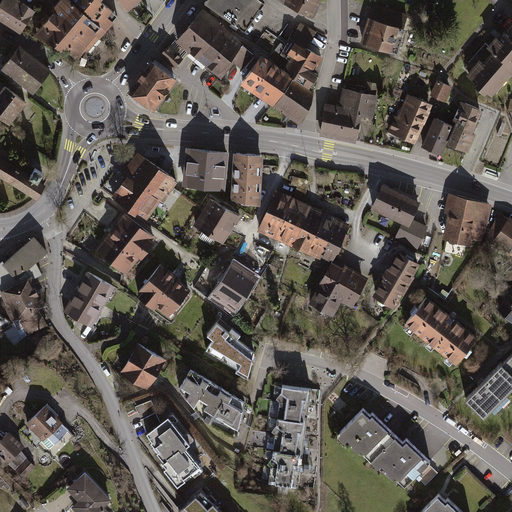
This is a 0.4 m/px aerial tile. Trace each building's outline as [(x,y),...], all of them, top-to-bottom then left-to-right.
[(34,7),(22,0),(0,0),(0,16),(21,29),(34,7)] [(106,0),(73,0),(73,1),(71,0),(61,0),(39,30),(65,50),(68,46),(80,55),(86,46),(90,49),(118,13),(104,3),(106,0)] [(118,0),(128,12),(141,0),(118,0)] [(265,3),(260,0),(207,0),(206,2),(245,32),(265,3)] [(286,0),(287,1),(286,3),(310,17),(319,0),(286,0)] [(372,18),(367,17),(360,43),(397,54),(408,14),(376,4),(372,18)] [(244,43),(203,8),(176,41),(222,78),(235,63),(244,70),(255,55),(243,44),(244,43)] [(511,71),(511,20),(497,38),(495,36),(486,47),(488,49),(467,73),(475,80),(472,83),(484,95),(487,92),(491,96),(511,71)] [(316,71),(324,57),(307,48),(317,31),(301,23),(291,39),(290,38),(281,54),(289,59),(284,68),(296,76),(274,108),(300,124),(313,102),(315,91),(311,88),(320,73),(316,71)] [(175,41),(170,46),(183,57),(188,52),(175,41)] [(48,68),(17,45),(0,67),(31,90),(48,68)] [(169,45),(159,55),(175,68),(184,58),(183,57),(170,46),(169,45)] [(240,84),(274,105),(294,75),(262,54),(240,84)] [(177,78),(151,59),(128,91),(155,110),(177,78)] [(452,87),(437,80),(430,95),(445,103),(452,87)] [(32,102),(3,81),(0,85),(0,116),(13,126),(32,102)] [(379,83),(366,81),(363,92),(376,95),(379,83)] [(363,92),(342,88),(339,106),(324,103),(319,132),(356,139),(360,117),(373,119),(377,95),(376,95),(363,92)] [(433,105),(407,94),(397,117),(394,115),(387,132),(415,144),(433,105)] [(482,110),(460,101),(452,121),(455,123),(446,143),(467,152),(475,134),(473,133),(482,110)] [(453,125),(434,117),(421,147),(441,155),(453,125)] [(176,178),(138,151),(124,170),(128,173),(111,196),(145,220),(161,199),(164,201),(178,181),(175,179),(176,178)] [(225,189),(227,153),(185,151),(183,187),(225,189)] [(264,154),(234,152),(231,199),(262,206),(264,154)] [(0,153),(0,174),(34,197),(44,183),(37,178),(41,171),(33,166),(29,173),(0,153)] [(419,201),(382,184),(371,209),(403,223),(395,239),(418,249),(428,226),(411,219),(419,201)] [(350,223),(276,188),(257,231),(331,264),(333,261),(342,242),(345,243),(349,235),(345,233),(350,223)] [(492,204),(448,194),(444,213),(448,214),(441,238),(471,246),(473,238),(482,241),(492,204)] [(238,214),(210,198),(194,224),(223,241),(238,214)] [(156,237),(124,212),(95,248),(127,273),(156,237)] [(500,213),(484,239),(511,257),(511,217),(509,216),(508,218),(500,213)] [(193,234),(187,231),(181,242),(187,245),(193,234)] [(2,261),(0,262),(0,298),(3,296),(1,291),(33,275),(35,278),(43,274),(37,262),(50,250),(36,234),(3,263),(2,261)] [(419,264),(398,251),(371,297),(393,308),(419,264)] [(271,259),(267,270),(277,273),(281,263),(271,259)] [(344,266),(333,261),(331,264),(309,303),(334,315),(342,302),(353,308),(369,277),(345,263),(344,266)] [(256,279),(232,264),(212,294),(235,310),(256,279)] [(179,279),(162,265),(138,294),(156,308),(157,306),(169,315),(189,289),(178,281),(179,279)] [(116,287),(87,270),(64,310),(92,327),(116,287)] [(33,275),(1,291),(7,302),(5,303),(13,320),(15,320),(24,340),(50,329),(40,307),(47,304),(33,275)] [(511,289),(495,308),(511,323),(511,289)] [(404,325),(456,366),(467,349),(478,338),(426,296),(404,325)] [(230,332),(217,322),(207,334),(213,339),(207,350),(239,368),(237,372),(248,378),(255,352),(238,338),(241,335),(233,328),(230,332)] [(150,330),(138,325),(133,334),(144,340),(150,330)] [(166,359),(138,342),(120,373),(148,389),(166,359)] [(511,353),(465,400),(485,419),(511,391),(511,353)] [(246,402),(191,370),(181,389),(203,418),(237,437),(246,402)] [(298,487),(309,387),(279,384),(268,484),(298,487)] [(193,444),(171,415),(161,422),(156,412),(158,411),(154,399),(136,407),(142,419),(140,420),(147,434),(152,441),(151,442),(158,452),(157,453),(164,462),(161,464),(178,487),(186,480),(185,478),(201,466),(187,448),(193,444)] [(48,404),(28,423),(50,447),(71,429),(48,404)] [(397,475),(401,479),(400,480),(406,487),(432,462),(407,438),(404,442),(373,412),(371,414),(365,408),(339,437),(345,442),(348,439),(353,444),(352,446),(360,452),(362,450),(365,453),(364,454),(380,469),(382,465),(388,470),(387,472),(394,478),(397,475)] [(25,446),(10,430),(5,436),(0,430),(0,461),(5,467),(8,464),(24,478),(36,465),(29,458),(23,449),(25,446)] [(116,500),(88,470),(69,488),(80,500),(74,506),(79,511),(113,511),(115,511),(110,506),(116,500)] [(223,511),(202,489),(179,511),(180,511),(223,511)] [(464,511),(449,498),(447,500),(440,494),(422,511),(464,511)]
